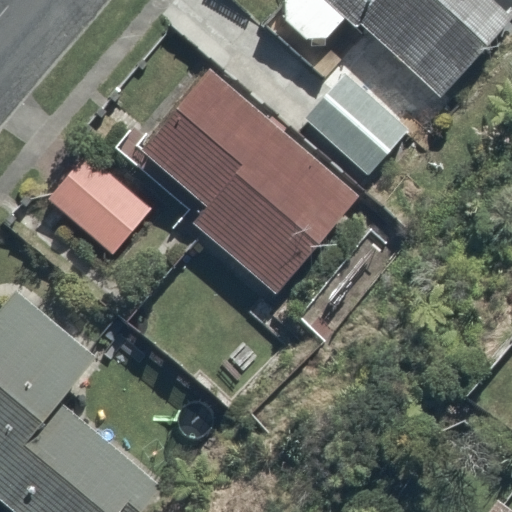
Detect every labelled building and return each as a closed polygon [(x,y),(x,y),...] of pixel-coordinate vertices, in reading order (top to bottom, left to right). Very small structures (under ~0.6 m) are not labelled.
[(511,26),(511,0),(286,0),(287,4),(287,7),(288,11),(289,14),(291,17),(293,20),(295,23),(298,25),(301,27),(304,29),(307,30),(310,31),(314,32),(317,33),(321,32),(324,32),(328,31),(331,30),(334,28),(337,26),(340,24),(342,21),(344,19),(346,16),(351,6),(449,96),(511,26)] [(214,62),(144,148),(214,204),(195,228),(278,295),(367,185),(214,62)] [(412,125),(349,73),(308,123),(371,174),(412,125)] [(161,206),(86,146),(46,197),(121,257),(161,206)] [(99,357),(30,296),(0,329),(0,491),(23,511),(124,511),(155,478),(63,397),(99,357)] [(487,511),(511,511),(511,507),(500,497),(487,511)]
